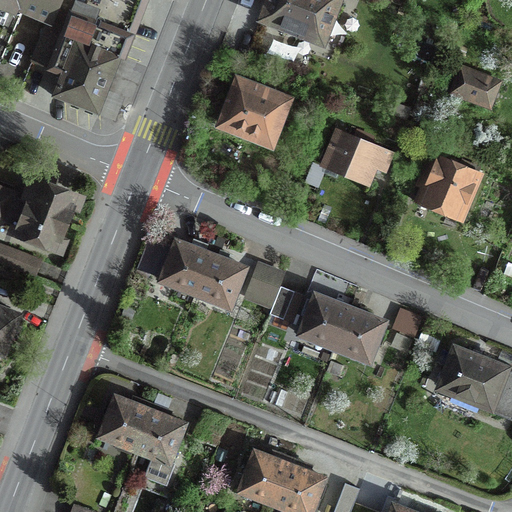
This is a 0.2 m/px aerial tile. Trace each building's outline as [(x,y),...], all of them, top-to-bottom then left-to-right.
[(50,21),(58,0),(0,0),(0,5),(13,11),(15,6),(48,20),(50,21)] [(58,0),(50,21),(48,20),(32,57),(63,69),(53,95),(98,113),(120,57),(119,56),(120,55),(141,0),(58,0)] [(337,0),(269,0),(263,18),(321,41),(337,0)] [(463,71),(456,90),(483,100),(490,81),(463,71)] [(287,100),(238,82),(222,124),(270,143),(287,100)] [(338,130),(323,165),(367,183),(375,165),(385,169),(392,153),(338,130)] [(476,180),(428,160),(419,181),(427,184),(418,204),(440,212),(442,208),(461,216),(476,180)] [(0,221),(2,221),(17,226),(15,231),(58,248),(74,206),(70,195),(35,182),(24,208),(10,202),(13,194),(0,188),(0,221)] [(160,280),(195,293),(211,254),(204,251),(206,245),(196,241),(194,247),(176,240),(160,280)] [(40,260),(0,244),(0,261),(35,275),(40,260)] [(245,267),(211,254),(195,293),(230,307),(245,267)] [(244,303),(269,313),(280,286),(286,273),(260,263),(244,303)] [(304,295),(280,286),(269,313),(293,323),(304,295)] [(300,334),(334,347),(350,308),(315,294),(300,334)] [(19,314),(0,306),(0,356),(1,354),(4,354),(19,314)] [(385,321),(350,308),(334,347),(369,361),(385,321)] [(489,405),(487,409),(511,419),(511,418),(511,370),(504,367),(455,349),(441,386),(489,405)] [(135,449),(154,400),(139,395),(135,404),(115,396),(100,435),(135,449)] [(154,400),(135,449),(153,456),(146,475),(166,483),(173,463),(170,462),(185,423),(165,415),(168,406),(154,400)] [(239,490),(274,503),(292,458),(277,453),(275,458),(255,450),(239,490)] [(306,464),(292,458),(274,503),(290,509),(288,511),(310,511),(324,477),(304,469),(306,464)] [(350,511),(360,488),(346,483),(334,511),(350,511)]
